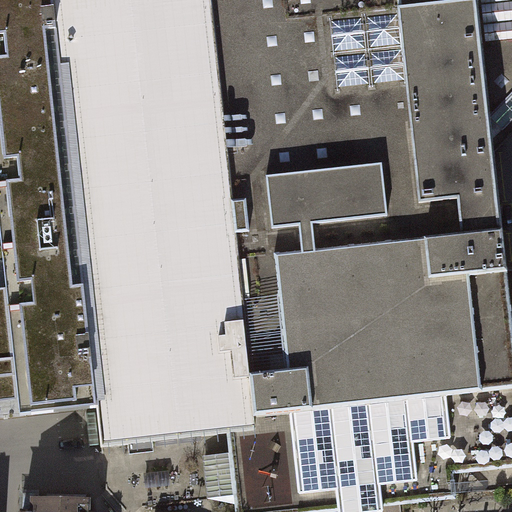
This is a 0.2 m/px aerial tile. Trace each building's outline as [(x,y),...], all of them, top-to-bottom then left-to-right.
[(0,389),(28,387),(32,416),(97,408),(97,403),(59,57),(52,0),(0,0),(0,124),(19,299),(0,300),(0,389)] [(54,0),(57,12),(62,24),(68,33),(76,44),(59,57),(97,403),(97,408),(101,448),(227,434),(255,432),(209,0),(54,0)] [(511,0),(209,0),(255,432),(227,434),(235,511),(382,511),(382,507),(456,500),(453,475),(511,468),(511,269),(507,270),(493,140),(511,121),(511,0)] [(60,511),(61,501),(23,500),(22,511),(60,511)] [(92,511),(92,501),(61,501),(60,511),(92,511)]
